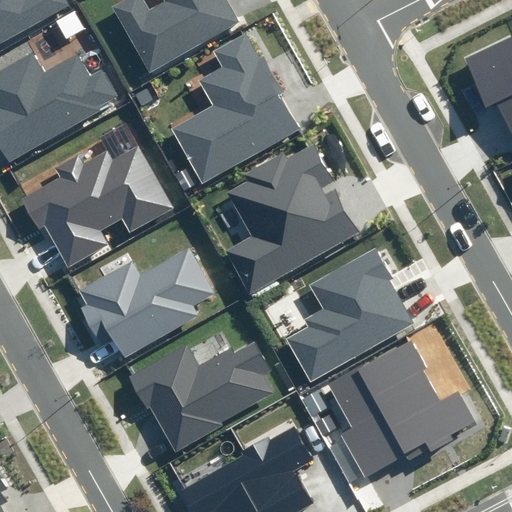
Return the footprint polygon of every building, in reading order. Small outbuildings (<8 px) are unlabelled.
[(0,0),(0,43),(70,3),(68,0),(0,0)] [(140,0),(123,0),(111,7),(148,74),(243,21),(230,0),(166,0),(167,3),(148,13),(140,0)] [(212,105),(172,127),(201,181),(299,128),(246,31),(212,49),(221,66),(197,79),(212,105)] [(511,36),(468,58),(511,148),(511,36)] [(0,148),(6,160),(115,98),(99,70),(89,76),(76,53),(48,70),(35,47),(0,66),(0,148)] [(312,144),(226,192),(251,237),(227,250),(251,293),(362,232),(338,188),(327,195),(322,186),(332,180),(312,144)] [(45,221),(71,264),(108,242),(103,233),(121,222),(129,236),(178,208),(141,145),(116,159),(108,146),(84,159),(79,152),(56,166),(62,177),(24,199),(39,225),(45,221)] [(83,290),(90,303),(82,308),(100,342),(110,336),(123,360),(205,316),(198,304),(216,295),(191,249),(140,276),(133,263),(83,290)] [(416,323),(377,250),(307,287),(320,312),(306,319),(309,326),(290,336),(312,378),(416,323)] [(416,337),(331,383),(355,427),(344,433),(366,475),(421,445),(427,455),(482,425),(462,389),(448,397),(416,337)] [(186,349),(135,377),(174,449),(278,393),(265,369),(272,365),(258,338),(197,370),(186,349)] [(295,424),(178,492),(190,511),(295,511),(314,501),(295,469),(314,458),(295,424)] [(0,496),(8,492),(0,477),(0,511),(8,511),(0,497),(0,496)]
